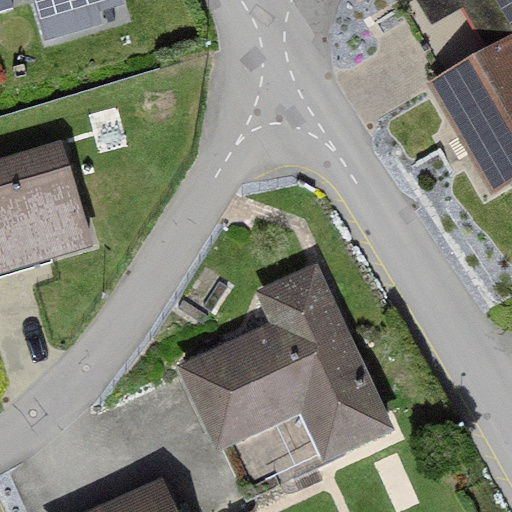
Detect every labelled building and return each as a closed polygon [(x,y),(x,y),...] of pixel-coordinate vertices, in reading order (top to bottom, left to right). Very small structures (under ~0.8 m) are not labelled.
[(118,10),(115,0),(29,0),(39,33),(118,10)] [(511,0),(459,0),(489,54),(511,40),(511,0)] [(511,55),(438,97),(493,194),(511,183),(511,55)] [(55,154),(0,171),(0,274),(84,248),(55,154)] [(275,332),(179,375),(222,464),(243,459),(261,495),(403,437),(312,260),(256,285),(275,332)] [(175,511),(166,493),(125,511),(175,511)]
